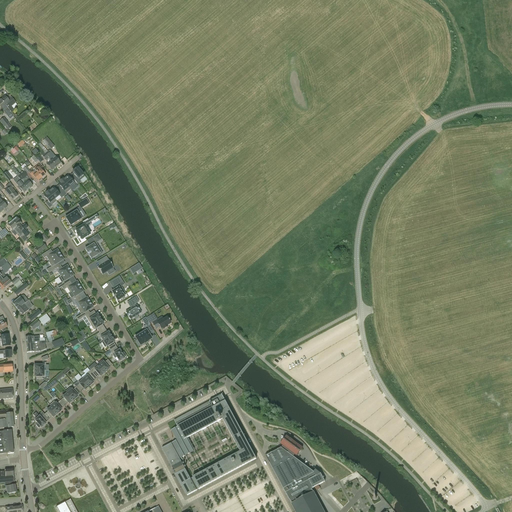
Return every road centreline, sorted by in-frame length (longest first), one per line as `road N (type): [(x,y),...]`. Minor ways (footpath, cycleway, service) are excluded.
road 1 (unclassified): [(511,104),(448,117),(402,147),(364,206),(356,250),(360,322),(373,369),(395,406),(484,505)]
road 2 (residential): [(139,359),(32,195)]
road 3 (residential): [(262,461),(224,388),(145,430)]
road 4 (tertiary): [(22,449),(19,354),(0,302)]
road 5 (residential): [(22,449),(37,448),(139,359)]
